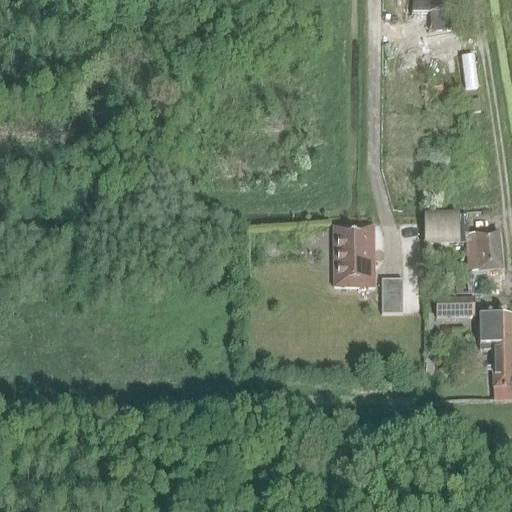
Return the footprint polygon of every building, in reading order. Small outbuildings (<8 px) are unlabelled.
[(412,15),(429,15),(442,15),(442,48),(454,48),(454,15),(451,15),(450,0),(412,0),(410,17),(411,17),(412,15)] [(479,103),(468,103),(469,115),(480,114),(479,103)] [(500,253),(498,234),(465,237),(465,221),(458,220),(423,221),(423,247),(459,246),(466,245),(467,255),(500,253)] [(332,290),(374,290),(373,228),(332,229),(332,290)] [(500,253),(467,255),(469,274),(501,272),(500,253)] [(465,271),(445,270),(444,286),(465,286),(465,271)] [(402,317),(402,282),(381,282),(381,317),(402,317)] [(474,319),(474,301),(436,301),(436,319),(474,319)] [(511,402),(511,319),(480,319),(481,349),(491,348),(493,403),(511,402)]
